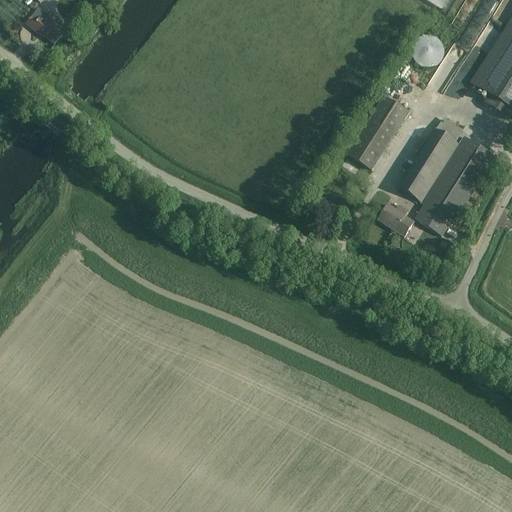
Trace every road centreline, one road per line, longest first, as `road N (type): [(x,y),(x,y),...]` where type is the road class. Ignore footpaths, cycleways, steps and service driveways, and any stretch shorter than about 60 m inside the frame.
road 1 (unclassified): [(454,309),(139,163),(0,53)]
road 2 (unclassified): [(454,309),(511,194)]
